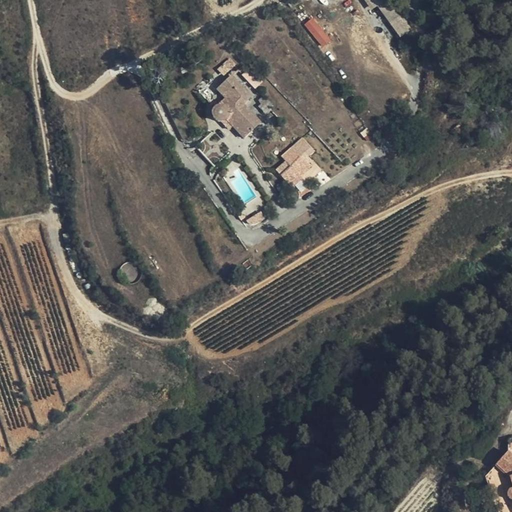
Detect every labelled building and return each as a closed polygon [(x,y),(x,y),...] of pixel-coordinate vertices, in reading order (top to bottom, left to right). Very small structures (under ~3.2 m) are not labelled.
[(323,47),(332,40),(314,18),(305,24),(323,47)] [(223,79),(234,72),(230,67),(220,73),(223,79)] [(233,81),(219,90),(226,101),(221,104),(216,108),(214,110),(214,111),(214,113),(214,115),(215,117),(216,119),(218,120),(219,121),(222,122),(224,121),(225,121),(226,121),(227,120),(229,118),(235,127),(245,141),(264,128),(233,81)] [(226,101),(219,90),(214,93),(221,104),(226,101)] [(230,131),(235,127),(229,118),(227,120),(226,121),(225,121),(224,121),(230,131)] [(302,184),(288,164),(277,173),(290,193),(302,184)] [(511,511),(511,449),(488,477),(498,511),(511,511)]
